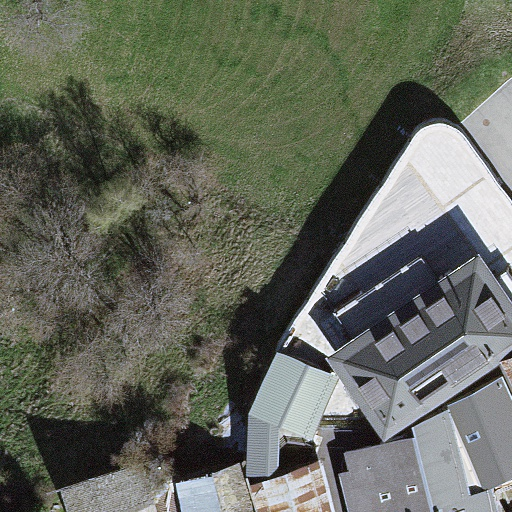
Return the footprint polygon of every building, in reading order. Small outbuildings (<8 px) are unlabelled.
[(511,326),(471,266),(331,361),(381,436),(511,348),(511,326)] [(335,381),(282,356),(255,412),(309,437),(335,381)] [(511,476),(511,433),(493,396),(449,418),(485,490),(511,476)] [(453,437),(349,459),(360,511),(496,511),(493,499),(468,505),(453,437)] [(326,511),(313,466),(251,484),(259,511),(326,511)] [(149,511),(135,471),(63,496),(68,511),(149,511)] [(245,511),(233,473),(174,491),(180,511),(245,511)]
